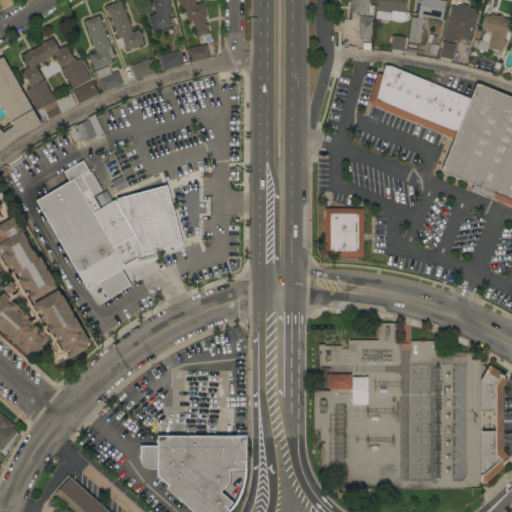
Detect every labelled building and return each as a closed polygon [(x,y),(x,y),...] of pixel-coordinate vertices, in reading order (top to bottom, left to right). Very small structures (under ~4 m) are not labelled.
[(168,0),(171,12),(168,13),(171,26),(163,28),(164,31),(160,31),(160,29),(153,30),(150,16),(154,15),(151,0),(168,0)] [(194,0),(195,4),(202,2),(206,17),(205,18),(208,33),(196,36),(192,21),(186,22),(185,16),(187,15),(186,10),(181,11),(179,5),(178,5),(177,2),(179,2),(178,0),(194,0)] [(368,0),(368,3),(369,3),(369,6),(371,6),(371,13),(369,13),(369,14),(350,14),(350,9),(349,9),(350,5),(350,0),(368,0)] [(406,0),(404,22),(375,18),(377,0),(406,0)] [(411,17),(417,18),(420,0),(440,0),(445,1),(441,20),(423,16),(419,43),(407,42),(411,17)] [(105,6),(119,1),(123,10),(124,9),(131,28),(130,28),(131,32),(138,30),(139,33),(141,33),(142,36),(141,37),(143,44),(126,50),(124,47),(118,49),(115,40),(117,39),(105,6)] [(471,42),(461,39),(460,42),(454,40),(454,43),(442,40),(450,6),(456,7),(457,5),(461,6),(461,4),(468,6),(468,8),(470,8),(474,9),(474,10),(479,11),(471,42)] [(504,41),(506,41),(504,46),(503,46),(501,52),(499,51),(498,52),(487,49),(486,52),(483,51),(482,53),(478,52),(479,50),(476,49),(479,40),(481,40),(483,34),(484,34),(486,31),(484,30),(485,28),(480,27),(484,14),(490,16),(491,14),(496,16),(496,14),(502,16),(502,17),(510,20),(504,41)] [(111,49),(107,50),(112,62),(94,69),(91,62),(89,59),(90,58),(89,55),(96,53),(94,48),(93,48),(87,30),(84,21),(98,16),(111,49)] [(373,17),(371,39),(358,37),(360,20),(359,20),(359,16),(373,17)] [(350,40),(353,35),(362,43),(359,47),(350,40)] [(392,36),(405,38),(403,51),(390,49),(392,36)] [(29,52),(28,51),(31,49),(32,50),(42,44),(41,43),(45,41),(45,42),(52,38),(59,50),(60,49),(60,48),(63,47),(65,46),(73,59),(74,58),(76,61),(80,58),(82,62),(81,63),(90,78),(72,89),(63,73),(62,74),(60,70),(68,66),(67,65),(62,68),(54,54),(35,66),(43,79),(37,83),(38,83),(44,80),(46,84),(45,84),(53,98),(54,97),(56,100),(70,93),(75,104),(60,112),(60,113),(48,119),(48,118),(42,121),(37,110),(34,111),(24,91),(26,90),(25,89),(28,88),(28,89),(29,88),(28,85),(29,85),(22,72),(24,70),(24,69),(27,68),(28,68),(22,56),(29,52)] [(442,42),(456,45),(452,61),(438,57),(442,42)] [(206,44),(207,46),(208,46),(209,50),(208,50),(209,58),(189,63),(186,49),(206,44)] [(428,54),(430,44),(439,46),(437,56),(428,54)] [(179,51),(183,64),(163,70),(159,57),(179,51)] [(0,58),(3,57),(41,124),(17,138),(0,149),(0,58)] [(135,80),(130,66),(150,59),(155,73),(135,80)] [(468,66),(469,60),(477,62),(475,68),(468,66)] [(482,64),(489,66),(488,72),(480,70),(482,64)] [(103,92),(95,71),(108,66),(111,73),(117,71),(122,84),(103,92)] [(368,104),(378,74),(379,75),(382,67),(391,68),(403,73),(386,111),(368,104)] [(403,73),(472,101),(455,141),(386,111),(403,73)] [(92,81),(98,94),(78,104),(72,91),(92,81)] [(443,172),(455,141),(472,101),(478,85),(511,98),(511,207),(471,191),(474,185),(443,172)] [(72,143),(101,133),(95,117),(67,126),(72,143)] [(36,201),(87,289),(99,282),(108,298),(130,285),(121,270),(125,268),(124,266),(143,255),(182,245),(167,186),(117,199),(94,213),(74,179),(36,201)] [(0,295),(3,292),(10,298),(12,295),(11,293),(9,295),(5,285),(9,283),(0,265),(0,189),(25,232),(24,232),(25,235),(24,235),(28,241),(26,241),(32,251),(33,251),(37,258),(40,256),(46,268),(47,271),(48,270),(54,281),(53,282),(56,287),(32,302),(28,295),(26,296),(36,312),(37,312),(33,305),(58,290),(61,296),(62,295),(73,314),(72,315),(74,318),(75,317),(82,330),(77,333),(78,334),(81,332),(80,331),(82,330),(90,342),(84,345),(85,347),(55,366),(51,360),(53,359),(45,346),(53,342),(49,337),(44,333),(37,321),(31,325),(33,326),(34,325),(42,332),(40,335),(43,338),(46,335),(49,338),(37,352),(34,350),(29,356),(18,347),(22,342),(21,342),(17,346),(7,336),(7,335),(5,333),(4,335),(0,331),(0,295)] [(324,257),(324,208),(363,209),(363,257),(324,257)] [(480,431),(495,431),(495,411),(480,411),(480,380),(489,365),(501,372),(500,373),(504,376),(503,377),(507,380),(503,387),(503,451),(509,457),(506,460),(507,461),(503,465),(504,466),(487,483),(482,482),(482,483),(480,483),(480,431)] [(351,374),(351,377),(351,389),(329,389),(325,389),(325,374),(329,374),(351,374)] [(351,377),(366,377),(366,404),(351,404),(351,389),(351,377)] [(0,413),(14,425),(12,427),(17,431),(0,450),(0,413)] [(246,438),(246,471),(229,471),(229,484),(221,494),(233,504),(227,511),(228,511),(191,511),(166,490),(168,487),(157,477),(157,470),(147,470),(144,468),(142,467),(141,464),(140,461),(140,447),(158,447),(158,437),(246,438)] [(107,511),(68,478),(54,494),(74,511),(107,511)]
